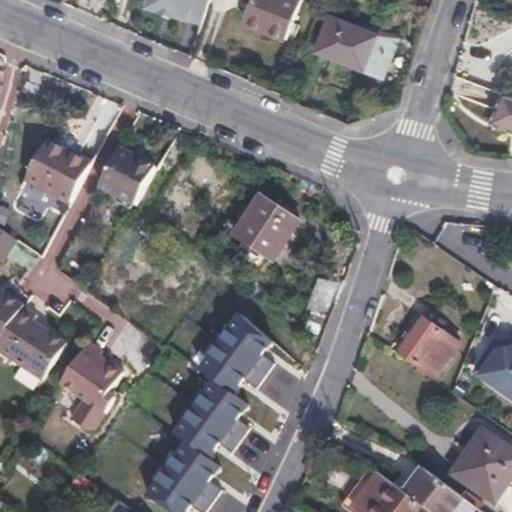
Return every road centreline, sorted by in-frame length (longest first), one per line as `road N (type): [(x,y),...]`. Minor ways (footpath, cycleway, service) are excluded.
road 1 (tertiary): [(400,174),(0,9)]
road 2 (residential): [(278,511),(321,425),(400,174)]
road 3 (residential): [(400,174),(456,0)]
